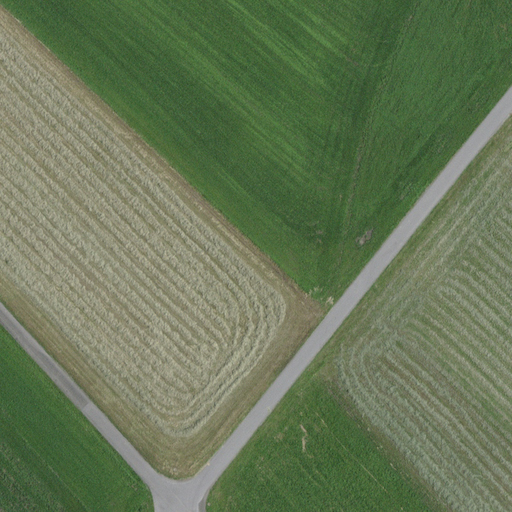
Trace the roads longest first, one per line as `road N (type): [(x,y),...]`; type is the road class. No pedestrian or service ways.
road 1 (track): [(511,105),(185,506)]
road 2 (track): [(185,506),(0,304)]
